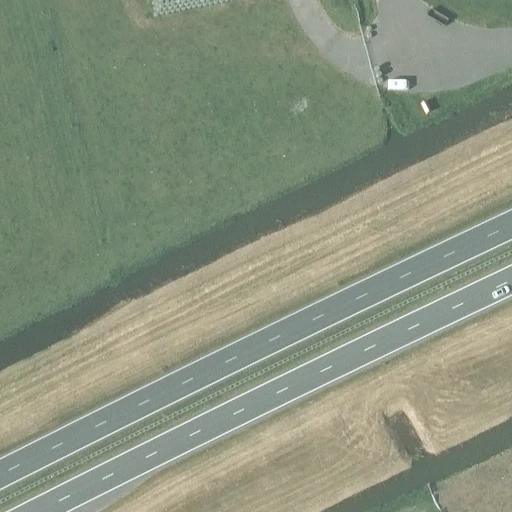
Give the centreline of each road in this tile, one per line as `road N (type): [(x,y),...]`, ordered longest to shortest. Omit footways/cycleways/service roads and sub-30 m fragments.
road 1 (trunk): [(511,225),(0,474)]
road 2 (trunk): [(37,511),(511,281)]
road 3 (track): [(305,0),(341,50),(371,56),(412,29),(487,52),(511,45)]
